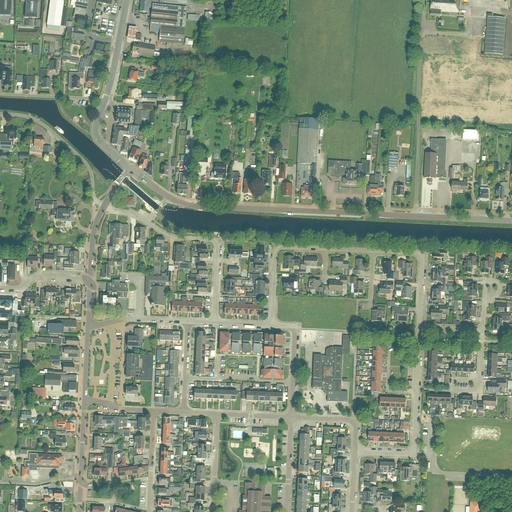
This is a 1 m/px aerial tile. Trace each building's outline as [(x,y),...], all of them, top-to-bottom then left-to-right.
[(0,0),(0,15),(11,16),(11,0),(0,0)] [(25,0),(24,18),(36,19),(37,0),(25,0)] [(62,0),(59,0),(59,1),(51,0),(50,0),(47,25),(60,27),(63,2),(62,1),(62,0)] [(76,0),(75,9),(73,18),(77,18),(76,23),(86,25),(88,18),(84,17),(85,11),(86,11),(88,0),(76,0)] [(148,13),(149,1),(140,0),(139,12),(148,13)] [(152,4),(151,10),(150,25),(150,32),(160,33),(159,42),(183,45),(187,7),(171,6),(152,4)] [(459,6),(431,4),(430,11),(431,11),(431,14),(439,15),(439,11),(459,13),(459,6)] [(205,12),(204,20),(204,22),(213,23),(213,13),(211,13),(211,12),(205,12)] [(488,17),(485,54),(502,55),(505,19),(488,17)] [(133,25),(130,25),(127,41),(130,42),(135,43),(136,41),(137,34),(137,26),(133,25)] [(83,41),(85,34),(72,32),(73,28),(67,27),(65,39),(70,40),(71,39),(83,41)] [(103,53),(105,45),(96,43),(94,51),(103,53)] [(153,56),(155,47),(140,44),(140,45),(133,44),(132,51),(139,53),(139,54),(153,56)] [(0,66),(0,79),(2,79),(2,81),(3,81),(3,86),(5,86),(5,87),(9,88),(9,86),(11,86),(12,72),(5,72),(5,67),(0,66)] [(131,72),(131,73),(130,73),(130,75),(130,80),(131,81),(132,82),(133,81),(136,81),(137,76),(144,77),(144,74),(135,72),(135,69),(132,69),(131,72)] [(50,89),(50,80),(46,80),(47,71),(41,70),(40,80),(41,80),(40,84),(42,84),(42,88),(50,89)] [(100,80),(96,79),(98,72),(89,71),(87,83),(88,83),(88,85),(91,85),(91,84),(93,84),(92,87),(94,88),(94,89),(97,89),(98,88),(98,89),(99,84),(100,83),(100,81),(100,80)] [(83,74),(69,73),(69,87),(69,88),(69,89),(70,90),(71,90),(72,90),(73,90),(74,89),(79,89),(79,79),(83,79),(83,74)] [(23,80),(22,91),(29,91),(30,87),(34,87),(35,77),(29,77),(29,80),(23,80)] [(137,90),(130,90),(129,90),(129,94),(129,98),(128,98),(128,97),(127,97),(127,98),(126,98),(125,98),(125,99),(124,99),(124,100),(124,101),(124,102),(124,103),(125,103),(126,104),(134,104),(134,99),(135,99),(135,94),(137,94),(137,90)] [(116,111),(116,117),(132,118),(133,109),(125,108),(124,111),(116,111)] [(127,153),(128,150),(130,151),(130,145),(128,144),(130,136),(136,137),(139,127),(141,127),(141,119),(146,119),(147,111),(136,111),(134,127),(132,127),(129,127),(128,130),(114,128),(112,145),(117,146),(116,150),(118,152),(120,152),(120,153),(127,154),(127,153)] [(123,126),(129,126),(129,127),(132,127),(132,118),(116,117),(115,122),(124,123),(123,126)] [(188,117),(186,136),(194,137),(195,117),(188,117)] [(300,120),(298,164),(296,189),(303,189),(302,189),(303,189),(302,197),(303,198),(304,198),(306,198),(307,198),(308,199),(310,199),(310,198),(312,198),(312,197),(311,197),(314,197),(314,193),(312,193),(312,190),(312,189),(310,189),(311,177),(316,177),(318,121),(300,120)] [(6,128),(5,137),(5,140),(0,140),(0,145),(13,146),(13,139),(15,139),(16,136),(17,129),(6,128)] [(478,131),(463,130),(463,140),(477,140),(478,131)] [(43,147),(43,138),(34,138),(34,147),(43,147)] [(432,140),(431,154),(426,154),(424,179),(428,179),(428,183),(430,183),(432,183),(432,179),(436,179),(436,173),(439,173),(439,178),(446,179),(446,173),(445,173),(447,141),(432,140)] [(1,157),(3,157),(3,150),(12,150),(13,146),(0,145),(0,150),(1,150),(1,157)] [(131,152),(129,158),(137,162),(141,151),(139,150),(140,148),(132,145),(130,152),(131,152)] [(138,167),(146,169),(148,162),(148,160),(146,159),(146,158),(147,155),(143,154),(142,158),(141,158),(138,167)] [(269,156),(268,168),(276,169),(276,159),(276,156),(269,156)] [(398,168),(399,156),(390,156),(388,168),(398,168)] [(329,161),(328,175),(332,175),(332,177),(337,178),(338,178),(338,179),(342,176),(342,175),(346,175),(346,179),(343,179),(343,184),(346,185),(356,185),(356,176),(361,176),(362,165),(357,165),(356,171),(351,171),(351,163),(329,161)] [(225,180),(226,163),(215,163),(214,173),(211,173),(211,178),(214,178),(214,179),(225,180)] [(255,172),(250,171),(249,177),(247,177),(246,178),(246,180),(245,180),(244,194),(244,195),(247,195),(247,194),(251,195),(252,191),(253,181),(255,181),(255,172)] [(270,187),(271,172),(262,171),(262,179),(263,179),(263,186),(270,187)] [(233,173),(232,179),(235,179),(233,193),(240,194),(240,185),(241,185),(241,179),(238,179),(239,174),(233,173)] [(375,176),(374,195),(376,195),(376,196),(379,196),(379,195),(380,195),(380,191),(383,191),(383,187),(380,187),(380,174),(375,174),(375,176)] [(460,184),(452,183),(452,190),(460,191),(460,190),(467,190),(468,180),(464,179),(464,183),(460,183),(460,184)] [(496,188),(496,200),(504,200),(504,191),(508,191),(508,183),(503,183),(501,183),(500,188),(496,188)] [(282,193),(283,193),(283,196),(292,197),(293,184),(283,184),(282,193)] [(395,194),(397,194),(397,196),(398,196),(398,197),(400,197),(401,196),(404,197),(404,191),(405,191),(405,188),(404,188),(404,185),(395,184),(394,193),(395,194)] [(489,196),(489,189),(480,188),(480,199),(484,199),(484,200),(487,200),(487,199),(488,200),(488,196),(489,196)] [(129,198),(126,198),(126,206),(134,205),(134,203),(134,197),(129,198)] [(74,211),(57,210),(57,203),(53,202),(40,202),(39,209),(52,210),(51,216),(57,216),(56,221),(65,222),(65,224),(71,225),(71,222),(74,222),(74,211)] [(119,240),(121,240),(121,237),(128,237),(128,225),(121,225),(115,225),(115,246),(119,246),(119,240)] [(164,239),(159,238),(157,238),(156,238),(156,248),(160,248),(160,252),(168,252),(168,244),(163,244),(164,239)] [(179,255),(179,264),(178,269),(191,270),(191,264),(185,263),(185,257),(184,256),(184,246),(179,246),(179,255)] [(242,247),(230,247),(230,255),(241,256),(241,258),(248,258),(248,254),(242,253),(242,247)] [(254,264),(255,264),(255,263),(261,264),(261,259),(264,260),(264,255),(264,253),(264,248),(257,247),(257,252),(254,252),(254,259),(254,264)] [(69,259),(79,259),(79,253),(73,253),(73,249),(75,250),(75,249),(64,249),(64,255),(69,255),(69,259)] [(49,256),(48,266),(54,267),(54,259),(57,259),(57,258),(57,251),(54,251),(54,256),(49,256)] [(447,252),(441,251),(441,255),(434,254),(434,261),(438,262),(438,263),(441,264),(441,262),(444,262),(444,257),(447,257),(447,252)] [(48,266),(49,256),(44,256),(44,252),(41,252),(41,259),(43,259),(43,266),(48,266)] [(300,264),(300,258),(294,258),(294,257),(285,257),(285,269),(293,270),(294,264),(300,264)] [(475,266),(476,257),(469,257),(469,261),(465,261),(464,272),(472,273),(472,266),(475,266)] [(317,267),(318,258),(305,258),(305,262),(301,262),(301,270),(306,270),(306,266),(317,267)] [(492,269),(492,266),(493,258),(486,258),(486,262),(482,262),(481,273),(489,274),(489,269),(492,269)] [(508,266),(509,259),(502,258),(501,263),(496,263),(496,267),(496,274),(496,275),(497,275),(499,275),(500,275),(500,274),(504,274),(504,266),(508,266)] [(79,259),(69,259),(69,262),(64,262),(64,269),(75,269),(72,269),(72,265),(79,265),(79,259)] [(348,269),(349,263),(343,263),(343,259),(333,259),(333,266),(343,267),(343,268),(348,269)] [(364,272),(365,260),(356,260),(356,270),(353,270),(353,275),(360,276),(360,272),(364,272)] [(114,267),(114,262),(106,262),(106,266),(102,266),(101,278),(109,279),(110,267),(114,267)] [(393,279),(394,273),(391,273),(392,263),(385,262),(385,263),(382,263),(382,267),(384,267),(384,274),(387,275),(387,279),(393,279)] [(407,262),(403,262),(399,262),(399,268),(402,269),(402,273),(404,273),(403,277),(412,277),(412,271),(411,271),(411,265),(406,264),(407,262)] [(433,276),(442,276),(442,273),(446,273),(446,267),(440,267),(440,270),(433,270),(433,276)] [(171,283),(171,273),(165,272),(165,274),(161,274),(161,277),(146,276),(145,294),(149,294),(151,294),(151,306),(153,306),(165,306),(165,288),(165,283),(166,283),(171,283)] [(297,282),(297,276),(291,276),(291,279),(284,279),(284,289),(294,289),(294,282),(297,282)] [(442,276),(433,276),(433,282),(439,282),(439,285),(445,285),(446,280),(442,280),(442,276)] [(226,280),(225,287),(234,287),(234,283),(237,284),(237,281),(242,281),(242,278),(231,277),(231,280),(226,280)] [(196,287),(198,287),(205,287),(205,286),(206,286),(206,283),(205,283),(205,281),(197,281),(196,281),(196,278),(191,278),(190,278),(190,282),(197,282),(196,287)] [(255,284),(255,288),(264,288),(264,282),(261,282),(261,279),(248,278),(248,281),(253,281),(253,284),(255,284)] [(330,288),(330,290),(329,292),(331,292),(331,291),(334,291),(334,292),(337,292),(343,292),(343,285),(346,285),(346,278),(341,278),(341,282),(330,281),(330,287),(329,287),(329,288),(330,288)] [(354,294),(363,294),(364,282),(359,282),(359,278),(351,278),(350,284),(354,284),(354,294)] [(323,296),(323,288),(319,288),(320,281),(315,281),(315,280),(309,280),(309,290),(317,291),(317,296),(323,296)] [(468,288),(468,291),(477,291),(478,285),(471,285),(471,281),(473,281),(465,281),(464,280),(464,288),(468,288)] [(397,282),(396,287),(398,287),(398,290),(401,290),(402,291),(403,291),(402,298),(411,299),(411,287),(400,287),(401,283),(397,282)] [(120,284),(114,283),(107,283),(107,295),(101,295),(100,307),(108,307),(108,309),(117,310),(118,298),(127,298),(127,284),(120,284)] [(393,290),(393,283),(385,283),(384,286),(380,286),(380,294),(390,294),(390,290),(393,290)] [(234,291),(234,287),(225,287),(225,293),(230,293),(230,296),(236,297),(236,291),(234,291)] [(432,296),(441,296),(441,293),(445,293),(445,287),(439,287),(439,290),(432,290),(432,296)] [(50,299),(51,288),(46,288),(45,295),(42,295),(42,301),(47,301),(47,299),(50,299)] [(56,288),(51,288),(50,299),(53,299),(53,302),(59,302),(59,296),(56,295),(56,288)] [(264,295),(264,288),(255,288),(255,292),(253,291),(253,297),(259,298),(259,295),(264,295)] [(70,300),(71,289),(66,289),(65,296),(62,296),(62,302),(67,302),(67,300),(70,300)] [(71,289),(70,300),(73,300),(73,303),(79,303),(80,296),(76,296),(76,289),(71,289)] [(477,297),(477,291),(468,291),(465,291),(465,294),(463,294),(463,300),(472,301),(470,300),(470,297),(477,297)] [(30,304),(31,294),(25,293),(25,300),(22,300),(22,307),(27,307),(27,304),(30,304)] [(39,301),(36,301),(36,294),(31,294),(30,304),(35,305),(35,307),(39,307),(39,301)] [(441,296),(432,296),(432,302),(438,302),(438,305),(444,305),(445,300),(441,300),(441,296)] [(0,304),(1,304),(1,308),(9,308),(10,305),(13,305),(13,299),(0,298),(0,304)] [(511,307),(511,301),(507,301),(507,305),(496,304),(496,312),(507,312),(507,307),(511,307)] [(463,311),(467,311),(476,312),(477,306),(470,306),(470,302),(463,302),(463,308),(463,311)] [(385,315),(386,307),(378,307),(380,307),(379,311),(371,311),(372,311),(372,321),(383,322),(383,321),(382,321),(382,315),(385,315)] [(442,319),(442,315),(448,315),(448,307),(440,307),(440,311),(431,310),(431,318),(435,318),(435,319),(442,319)] [(408,321),(408,312),(399,312),(399,309),(399,308),(392,308),(392,316),(396,316),(395,322),(401,322),(401,321),(408,321)] [(17,323),(17,317),(14,317),(14,313),(14,312),(0,310),(0,317),(11,318),(11,322),(17,323)] [(476,318),(476,312),(467,311),(463,311),(463,314),(462,314),(462,321),(469,321),(471,321),(471,318),(476,318)] [(509,316),(506,316),(500,315),(500,319),(493,318),(493,324),(502,324),(502,321),(506,321),(506,319),(509,319),(509,316)] [(57,320),(57,325),(48,324),(47,334),(64,335),(65,328),(76,328),(76,321),(57,320)] [(0,324),(0,331),(3,332),(3,329),(8,329),(9,325),(0,324)] [(506,325),(502,324),(493,324),(493,330),(499,330),(499,334),(505,334),(506,325)] [(142,344),(142,330),(135,329),(134,337),(128,337),(127,347),(138,348),(138,342),(141,343),(141,344),(142,344)] [(282,348),(282,343),(285,343),(285,338),(282,338),(282,334),(277,334),(277,336),(272,336),(272,334),(266,334),(266,336),(262,336),(262,333),(257,333),(257,336),(251,335),(251,333),(246,333),(246,335),(240,335),(241,332),(235,332),(235,335),(228,334),(229,332),(223,332),(223,334),(221,334),(220,351),(222,351),(222,354),(228,354),(228,352),(234,352),(234,354),(240,354),(240,352),(245,352),(245,355),(250,355),(250,353),(256,353),(256,355),(261,355),(261,353),(264,353),(264,358),(262,358),(261,363),(264,363),(264,370),(261,370),(261,375),(263,375),(263,378),(281,379),(281,376),(283,376),(283,371),(281,371),(281,364),(284,364),(284,359),(281,359),(282,355),(284,355),(284,351),(284,350),(284,349),(283,349),(283,348),(282,348)] [(38,343),(48,344),(61,345),(78,346),(79,339),(62,338),(62,339),(36,338),(35,343),(38,343)] [(69,353),(69,358),(76,358),(78,357),(78,355),(77,355),(76,355),(76,353),(78,354),(78,349),(73,349),(73,348),(69,348),(69,349),(64,348),(64,353),(69,353)] [(342,356),(342,355),(343,348),(335,348),(330,348),(330,350),(328,350),(327,351),(326,357),(321,356),(321,355),(313,355),(312,378),(313,378),(313,381),(312,380),(312,389),(312,388),(322,388),(322,391),(325,391),(325,393),(326,395),(327,395),(327,402),(347,403),(347,392),(341,392),(341,382),(341,380),(342,356)] [(141,368),(145,369),(145,381),(154,382),(154,369),(155,356),(126,354),(125,368),(126,368),(126,367),(141,368)] [(11,356),(2,355),(1,359),(0,358),(0,364),(4,365),(5,360),(10,360),(11,356)] [(4,365),(0,364),(0,370),(3,370),(2,374),(12,374),(12,371),(4,370),(4,367),(8,368),(8,365),(4,365)] [(54,371),(50,371),(48,371),(47,374),(66,375),(66,372),(74,373),(74,365),(64,364),(64,371),(63,371),(63,372),(54,372),(54,371)] [(132,381),(145,381),(145,369),(141,368),(126,367),(126,368),(126,378),(132,378),(132,381)] [(0,376),(0,382),(5,383),(5,377),(12,377),(12,374),(2,374),(2,377),(0,376)] [(63,382),(63,389),(63,392),(69,393),(69,391),(73,391),(73,390),(76,390),(76,383),(76,376),(69,375),(69,376),(45,375),(45,385),(60,386),(61,382),(63,382)] [(492,380),(491,384),(488,384),(488,392),(499,393),(499,387),(506,387),(506,381),(498,381),(492,380)] [(5,383),(0,382),(0,388),(1,388),(1,392),(8,392),(8,387),(4,386),(5,383)] [(140,394),(141,386),(136,385),(135,388),(126,388),(125,395),(137,395),(137,394),(140,394)] [(32,399),(45,399),(45,388),(33,388),(32,399)] [(0,404),(6,405),(6,401),(9,402),(9,393),(0,392),(0,393),(0,404)] [(466,406),(467,397),(461,396),(460,403),(457,403),(457,409),(463,409),(463,406),(466,406)] [(467,397),(466,406),(470,406),(470,410),(476,410),(477,404),(472,403),(473,397),(467,397)] [(496,406),(496,398),(484,397),(484,402),(478,402),(478,411),(484,412),(484,406),(496,406)] [(22,418),(31,419),(31,414),(26,414),(27,405),(38,405),(38,401),(23,400),(22,418)] [(75,406),(65,405),(65,402),(56,401),(56,406),(59,406),(59,411),(75,412),(75,406)] [(113,432),(119,433),(123,433),(124,417),(119,417),(119,419),(101,418),(101,417),(95,417),(95,425),(95,427),(99,427),(99,425),(104,425),(104,424),(114,424),(113,432)] [(206,428),(206,420),(200,420),(196,420),(187,419),(187,425),(196,426),(196,424),(200,424),(200,428),(206,428)] [(68,423),(66,423),(66,420),(58,420),(57,426),(65,427),(65,431),(74,432),(75,424),(68,424),(68,423)] [(300,435),(299,441),(309,442),(309,435),(309,428),(305,428),(304,435),(300,435)] [(195,432),(195,434),(195,439),(206,439),(207,433),(199,432),(199,430),(192,429),(192,432),(195,432)] [(51,433),(51,439),(55,439),(55,447),(65,447),(66,438),(56,438),(56,433),(51,433)] [(94,444),(101,444),(105,444),(105,441),(109,441),(109,438),(113,438),(113,435),(107,434),(107,438),(101,438),(94,437),(94,444)] [(337,445),(347,445),(345,445),(346,439),(339,438),(339,434),(334,434),(333,441),(332,444),(332,445),(337,445)] [(172,442),(172,438),(163,437),(162,444),(171,444),(172,444),(172,446),(182,447),(182,442),(172,442)] [(198,452),(197,452),(206,453),(206,446),(199,445),(199,442),(193,442),(192,446),(198,447),(198,449),(194,449),(194,452),(198,452)] [(143,450),(144,443),(130,443),(130,445),(134,445),(134,448),(130,448),(130,452),(136,452),(137,452),(137,449),(143,450)] [(346,446),(347,445),(337,445),(337,449),(330,449),(330,455),(338,456),(338,452),(345,452),(345,446),(346,446)] [(206,453),(197,452),(197,458),(192,457),(192,462),(198,462),(198,459),(206,459),(206,453)] [(125,464),(125,461),(123,461),(123,456),(122,453),(119,454),(120,457),(121,457),(122,463),(120,464),(120,465),(117,465),(118,470),(119,476),(125,476),(124,466),(122,466),(122,464),(125,464)] [(61,467),(61,463),(61,460),(62,460),(62,456),(56,456),(56,455),(48,455),(40,455),(29,454),(29,461),(25,461),(25,467),(22,467),(22,478),(29,478),(29,471),(37,471),(37,468),(58,469),(58,467),(61,467)] [(133,457),(134,462),(137,462),(138,464),(136,465),(138,474),(144,473),(145,473),(144,467),(143,467),(143,466),(140,467),(139,463),(143,463),(143,455),(133,457)] [(335,466),(344,467),(345,460),(340,460),(340,456),(333,456),(332,460),(335,460),(335,466)] [(99,464),(99,462),(97,461),(97,469),(94,469),(94,470),(92,470),(92,475),(94,475),(94,476),(100,476),(100,466),(99,466),(99,464)] [(201,463),(194,463),(182,462),(182,464),(189,464),(188,465),(190,465),(190,468),(196,468),(196,473),(205,474),(205,467),(201,467),(201,463)] [(388,474),(388,463),(381,463),(380,469),(377,469),(377,470),(377,477),(383,477),(383,473),(388,474)] [(396,464),(388,463),(388,474),(392,474),(392,477),(398,477),(398,470),(395,470),(396,464)] [(102,465),(102,464),(99,464),(99,466),(100,466),(100,476),(106,476),(107,466),(102,465)] [(125,476),(131,475),(130,468),(128,468),(128,465),(126,466),(125,464),(122,464),(122,466),(124,466),(125,476)] [(412,476),(417,476),(417,471),(419,471),(419,465),(405,464),(405,468),(403,468),(403,473),(401,473),(401,481),(404,481),(404,480),(409,480),(409,483),(409,476),(412,476)] [(376,483),(377,475),(373,475),(374,470),(377,470),(377,469),(377,466),(374,466),(374,465),(365,465),(365,475),(371,475),(370,483),(376,483)] [(344,473),(344,467),(335,466),(335,470),(332,470),(332,477),(339,477),(339,473),(344,473)] [(205,480),(205,474),(196,473),(193,473),(193,474),(192,474),(191,478),(190,478),(190,483),(196,483),(200,483),(200,480),(205,480)] [(340,478),(330,477),(322,477),(321,482),(330,482),(333,482),(333,488),(329,488),(328,491),(334,491),(334,488),(343,489),(344,481),(337,480),(338,478),(340,478)] [(169,485),(168,488),(181,488),(181,484),(170,483),(170,479),(159,479),(158,485),(166,485),(167,484),(169,485)] [(196,487),(196,483),(190,483),(189,489),(196,489),(196,494),(204,494),(205,487),(196,487)] [(242,496),(242,498),(242,510),(242,511),(238,511),(269,511),(270,511),(271,497),(264,497),(264,496),(265,484),(245,483),(244,496),(242,496)] [(181,488),(168,488),(168,490),(158,489),(158,496),(169,496),(170,491),(181,491),(181,488)] [(377,495),(377,488),(370,488),(370,493),(364,492),(364,503),(373,503),(373,495),(377,495)] [(16,499),(24,500),(24,490),(16,490),(16,499)] [(392,501),(392,494),(388,494),(389,491),(377,490),(377,496),(381,496),(381,501),(385,501),(392,501)] [(333,501),(341,502),(341,496),(335,495),(335,491),(329,491),(329,498),(333,498),(333,501)] [(193,504),(195,504),(196,501),(204,501),(204,494),(196,494),(195,498),(189,498),(189,504),(193,504)] [(166,498),(165,500),(158,500),(157,506),(169,507),(170,503),(172,503),(172,498),(166,498)] [(340,508),(341,502),(333,501),(332,505),(329,505),(328,511),(335,511),(335,508),(340,508)] [(479,511),(480,503),(473,503),(472,507),(470,507),(469,511),(479,511)]
